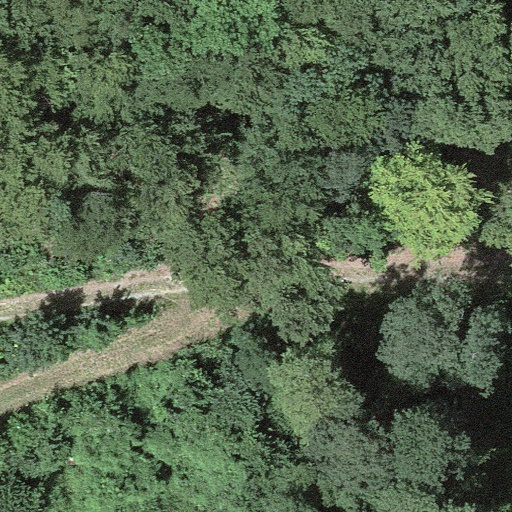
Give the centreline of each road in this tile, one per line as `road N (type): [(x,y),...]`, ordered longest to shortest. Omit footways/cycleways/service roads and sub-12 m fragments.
road 1 (track): [(0,310),(288,272),(511,279)]
road 2 (track): [(0,393),(247,310),(288,272)]
road 3 (track): [(511,480),(280,511)]
